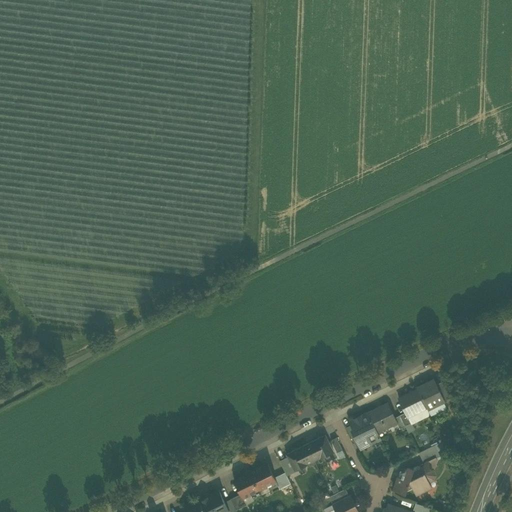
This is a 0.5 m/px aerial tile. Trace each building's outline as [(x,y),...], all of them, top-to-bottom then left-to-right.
[(436,384),(444,400),(452,396),(445,380),(436,384)] [(434,381),(418,388),(427,407),(428,408),(444,400),(436,384),(434,381)] [(408,417),(427,407),(418,388),(399,398),(406,412),(408,417)] [(388,403),(369,413),(378,431),(397,422),(395,418),(388,403)] [(400,415),(406,425),(411,423),(408,417),(406,412),(400,415)] [(381,438),(378,431),(369,413),(351,421),(352,424),(353,426),(354,426),(355,429),(354,430),(359,440),(361,444),(373,438),(374,441),(381,438)] [(406,426),(406,425),(400,415),(395,418),(397,422),(400,428),(406,426)] [(347,427),(354,442),(359,440),(354,430),(355,429),(354,426),(353,426),(352,424),(347,427)] [(326,435),(306,444),(314,461),(334,451),(326,435)] [(331,440),(337,452),(343,450),(337,437),(331,440)] [(373,438),(361,444),(362,447),(374,441),(373,438)] [(295,470),(314,461),(306,444),(287,454),(288,455),(294,468),(295,470)] [(419,453),(424,463),(436,457),(437,458),(441,456),(435,445),(419,453)] [(280,459),(286,472),(294,468),(288,455),(280,459)] [(408,470),(407,468),(405,467),(403,467),(402,468),(401,470),(401,472),(402,473),(401,477),(399,477),(394,489),(406,493),(408,490),(414,487),(417,494),(432,487),(428,481),(435,477),(432,471),(433,470),(434,470),(436,467),(435,467),(438,466),(437,463),(438,460),(437,458),(436,457),(424,463),(426,463),(427,464),(425,469),(417,466),(416,468),(415,469),(409,467),(408,470)] [(330,460),(332,467),(339,466),(338,458),(330,460)] [(268,463),(251,471),(260,489),(268,485),(270,489),(279,485),(275,477),(268,463)] [(262,493),(260,489),(251,471),(235,479),(241,493),(243,497),(244,497),(251,493),(253,497),(262,493)] [(291,483),(286,472),(275,477),(279,485),(280,488),(291,483)] [(334,494),(337,501),(349,495),(346,488),(334,494)] [(198,501),(203,511),(227,511),(230,511),(225,501),(220,490),(198,501)] [(236,508),(236,510),(247,504),(244,497),(243,497),(241,493),(231,498),(236,508)] [(329,496),(333,504),(337,501),(334,494),(329,496)] [(336,511),(359,511),(351,495),(349,495),(337,501),(333,504),(336,511)] [(236,508),(231,498),(225,501),(230,511),(236,508)] [(203,511),(198,501),(192,504),(192,502),(191,501),(186,504),(184,505),(187,511),(203,511)] [(414,509),(421,511),(430,511),(432,508),(416,503),(414,509)]
